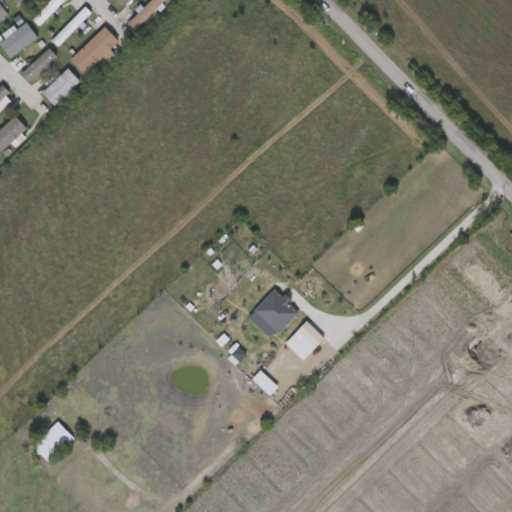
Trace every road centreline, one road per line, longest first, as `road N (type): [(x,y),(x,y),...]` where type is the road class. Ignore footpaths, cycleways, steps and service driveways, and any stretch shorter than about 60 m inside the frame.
road 1 (residential): [(502,189),(279,404)]
road 2 (tertiary): [(319,0),(511,198)]
road 3 (residential): [(279,404),(176,501)]
